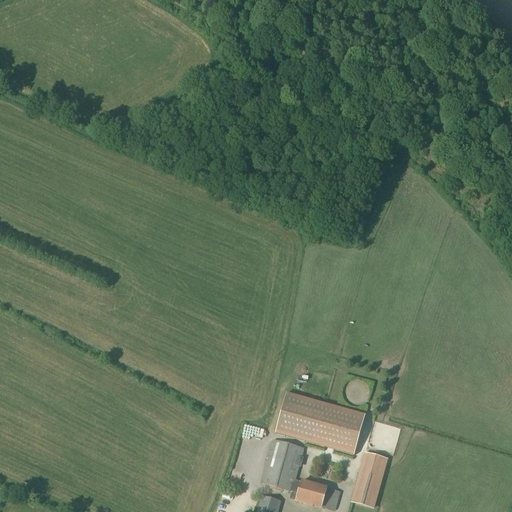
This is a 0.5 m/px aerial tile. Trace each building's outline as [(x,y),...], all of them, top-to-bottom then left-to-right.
[(274,435),(353,456),(364,416),(285,395),(274,435)] [(303,450),(272,442),(261,485),(291,493),(303,450)] [(364,453),(351,502),(374,508),(387,460),(364,453)] [(335,511),(340,494),(327,490),(300,482),(295,502),(321,510),(330,511),(335,511)] [(277,511),(280,503),(261,498),(256,511),(277,511)]
